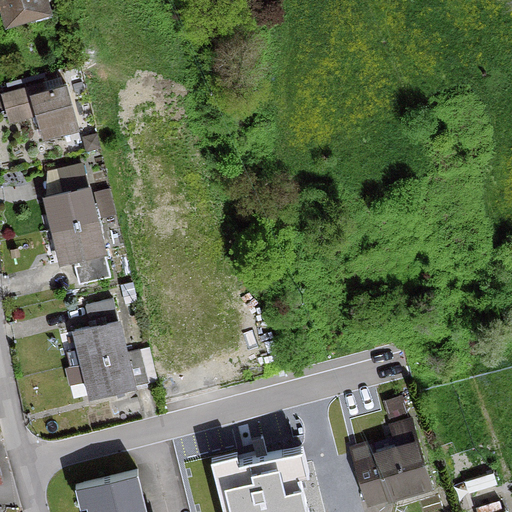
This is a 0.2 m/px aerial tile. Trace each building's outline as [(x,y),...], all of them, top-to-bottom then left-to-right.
[(0,0),(0,3),(5,21),(24,15),(26,21),(48,14),(43,0),(0,0)] [(39,83),(1,94),(6,111),(31,104),(40,137),(42,136),(40,131),(54,127),(55,131),(74,125),(74,127),(76,127),(63,84),(41,90),(39,83)] [(55,214),(58,227),(93,219),(86,187),(87,187),(87,185),(42,196),(43,197),(44,197),(49,215),(55,214)] [(59,260),(58,261),(59,262),(79,257),(81,264),(94,261),(92,254),(103,252),(102,250),(101,251),(93,219),(58,227),(61,240),(55,241),(59,260)] [(116,321),(110,298),(83,305),(87,319),(94,318),(95,324),(72,330),(72,331),(74,331),(78,347),(65,350),(68,366),(122,352),(115,321),(116,321)] [(122,352),(68,366),(72,381),(86,378),(89,395),(88,395),(88,396),(114,390),(115,395),(121,394),(120,389),(145,383),(137,349),(122,352)] [(386,416),(401,412),(398,400),(383,404),(386,416)] [(372,451),(373,455),(353,461),(365,501),(425,482),(426,488),(430,487),(409,417),(387,424),(393,444),(372,451)] [(233,459),(216,463),(227,511),(311,511),(303,480),(311,475),(304,446),(235,463),(233,459)] [(144,511),(135,471),(136,470),(135,469),(81,482),(88,511),(144,511)] [(477,511),(511,511),(508,499),(477,508),(477,511)]
